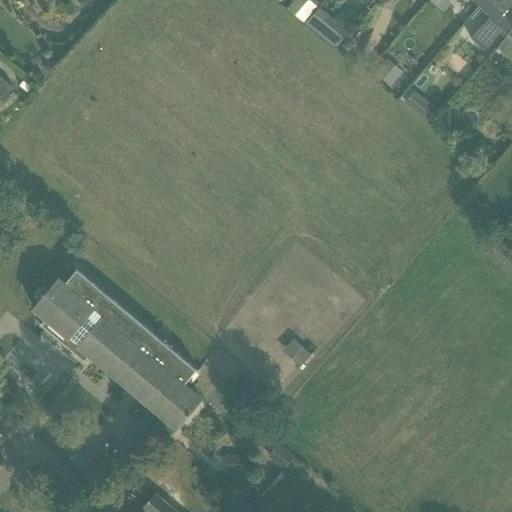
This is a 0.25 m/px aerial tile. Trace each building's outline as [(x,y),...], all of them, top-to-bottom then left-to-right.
[(295,0),(288,9),(303,22),(316,6),(309,0),(295,0)] [(505,38),(511,29),(511,0),(484,0),(479,6),(463,25),(462,26),(463,26),(464,25),(463,25),(479,6),(490,16),(485,22),(471,39),(485,50),(500,33),(505,38)] [(308,23),(324,37),(335,23),(319,10),(308,23)] [(346,40),(341,47),(348,52),(353,46),(346,40)] [(403,73),(387,59),(374,74),(390,87),(403,73)] [(0,99),(3,101),(14,89),(0,78),(0,99)] [(486,253),(511,276),(511,241),(507,247),(499,240),(486,253)] [(90,356),(178,429),(190,414),(202,401),(184,386),(197,371),(77,270),(66,282),(61,277),(37,306),(50,317),(43,325),(85,361),(90,356)] [(298,367),(309,355),(290,339),(279,350),(298,367)] [(279,444),(268,457),(282,470),(294,457),(279,444)] [(248,473),(248,456),(227,456),(227,473),(248,473)] [(282,472),(262,494),(270,501),(289,478),(282,472)] [(179,511),(154,492),(144,510),(146,511),(179,511)]
